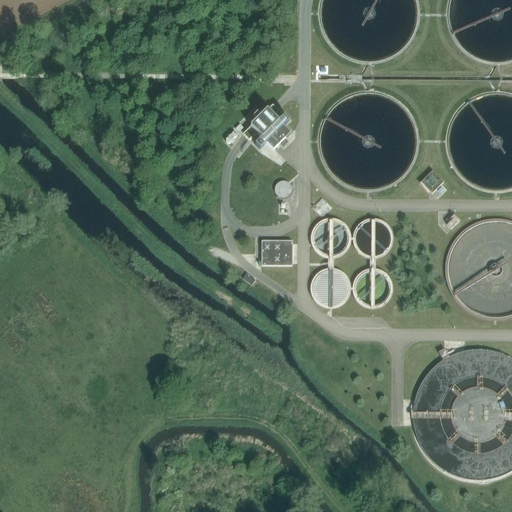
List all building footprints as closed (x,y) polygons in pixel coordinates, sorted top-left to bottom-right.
[(256,122),(244,134),(250,140),(256,134),(261,139),(255,145),(260,150),(266,144),(273,151),(280,144),(284,147),(288,143),(287,141),(285,139),(290,135),(285,129),(283,128),(289,121),(285,116),(278,123),(273,117),(277,113),(271,107),(261,116),(255,110),(249,116),(256,122)] [(432,171),(421,182),(432,194),(441,185),(444,183),(432,171)] [(274,195),(288,196),(289,183),(275,182),(274,195)] [(312,208),(322,218),(333,208),(322,198),(312,208)] [(455,217),(447,226),(451,230),(460,222),(455,217)] [(349,243),(349,239),(349,235),(348,232),(346,229),(344,226),(341,224),(337,222),(333,221),(330,221),(326,221),(322,223),(319,224),(317,227),(314,230),(313,233),(312,237),(312,240),(312,244),(314,247),(315,250),(317,253),(321,255),(323,257),(328,258),(332,258),(335,258),(338,257),(342,254),(344,252),(346,249),(348,246),(349,243)] [(391,245),(392,241),(391,238),(390,234),(389,231),(386,227),(382,225),(379,223),(375,222),(372,222),(368,223),(364,224),(362,226),(360,227),(357,230),(355,234),(355,237),(354,241),(355,245),(356,249),(358,251),(360,254),(363,257),(367,258),(371,259),(374,259),(378,259),(381,257),(384,256),(386,254),(389,251),(390,248),(391,245)] [(262,244),(262,266),(293,266),(293,264),(293,244),(293,242),(262,241),(262,244)] [(349,293),(349,290),(349,287),(347,283),(346,279),(343,276),(340,274),(337,272),(333,271),(329,271),(326,272),(323,273),(319,275),(316,277),(314,280),(312,284),(312,287),(311,291),(312,294),(313,298),(315,301),(317,304),(321,306),(324,307),(328,308),(331,309),(335,308),(338,307),(341,305),(344,303),(346,300),(347,297),(349,293)] [(391,295),(391,291),(391,287),(389,283),(387,279),(385,277),(382,275),(378,273),(375,272),(371,272),(367,273),(364,274),(361,276),(358,279),(357,281),(355,284),(354,288),(354,292),(354,296),(355,298),(357,302),(360,305),(363,307),(366,309),(370,309),(373,310),(377,309),(381,308),(383,306),(386,304),(388,302),(389,298),(391,295)] [(247,274),(243,280),(252,286),(256,281),(247,274)] [(444,349),(438,353),(443,360),(449,357),(444,349)]
